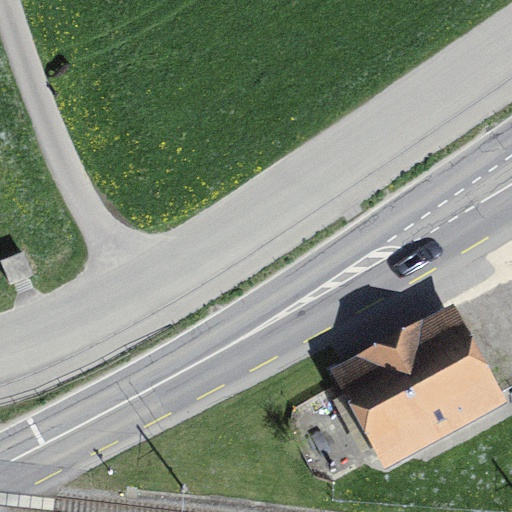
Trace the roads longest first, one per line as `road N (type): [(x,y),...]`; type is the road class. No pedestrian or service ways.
road 1 (primary): [(0,468),(259,328),(511,171)]
road 2 (unclassified): [(136,283),(221,235),(511,39)]
road 3 (unclassified): [(4,0),(73,185),(136,283)]
road 4 (unclassified): [(0,336),(136,283)]
